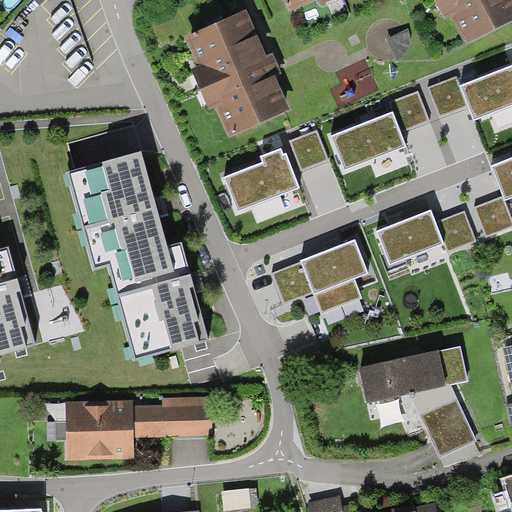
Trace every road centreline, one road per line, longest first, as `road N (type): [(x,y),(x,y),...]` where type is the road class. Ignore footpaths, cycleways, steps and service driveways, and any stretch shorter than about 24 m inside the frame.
road 1 (residential): [(113,0),(274,368)]
road 2 (residential): [(285,460),(369,480),(407,480),(511,452)]
road 3 (residential): [(73,511),(78,491),(94,482),(285,460)]
